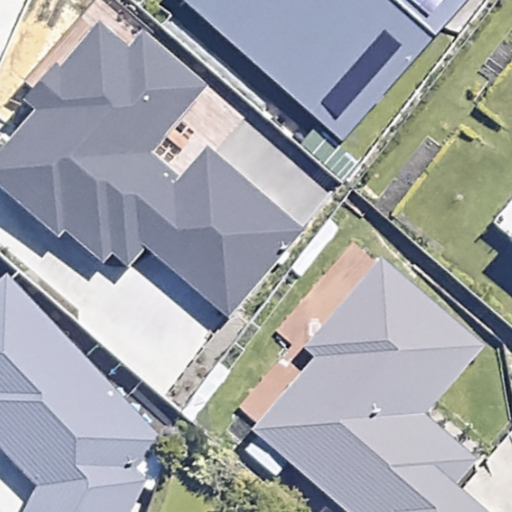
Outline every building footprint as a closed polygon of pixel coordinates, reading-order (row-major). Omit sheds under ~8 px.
[(185,0),(339,131),(430,25),(401,0),(185,0)] [(401,0),(430,25),(451,0),(401,0)] [(104,26),(0,161),(0,183),(67,234),(117,273),(141,242),(235,314),(309,218),(212,145),(183,183),(137,148),(184,87),(104,26)] [(511,206),(494,228),(511,243),(511,206)] [(239,415),(259,432),(243,452),(276,479),(292,459),(355,511),(489,511),(455,483),(477,456),(426,413),(485,343),(359,238),(284,328),(300,342),(239,415)] [(24,511),(133,511),(150,482),(132,472),(162,444),(5,272),(0,276),(0,429),(44,477),(24,511)]
